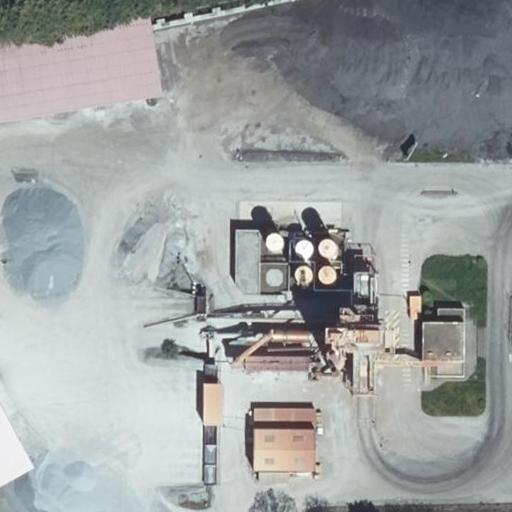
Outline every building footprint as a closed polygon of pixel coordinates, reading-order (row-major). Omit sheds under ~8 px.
[(136,23),(0,44),(0,122),(148,99),(136,23)] [(253,226),(230,226),(230,281),(240,289),(254,289),(253,226)] [(257,257),(284,255),(282,238),(255,240),(257,257)] [(461,367),(461,299),(433,299),(434,313),(423,314),(423,354),(433,354),(433,368),(461,367)] [(196,387),(196,427),(218,428),(219,387),(196,387)] [(312,421),(249,421),(250,463),(313,463),(312,421)] [(0,442),(0,479),(15,471),(0,442)]
